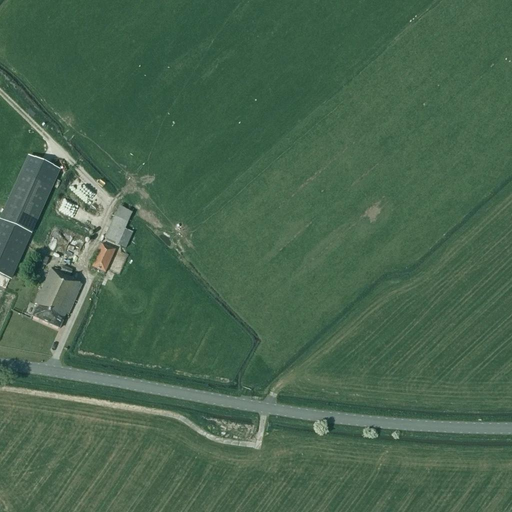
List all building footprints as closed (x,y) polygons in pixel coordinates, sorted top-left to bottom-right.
[(51,188),(21,175),(1,221),(30,234),(51,188)] [(105,239),(118,245),(132,214),(119,207),(105,239)] [(92,267),(105,273),(115,250),(102,245),(92,267)] [(122,272),(129,252),(121,250),(115,270),(122,272)] [(46,266),(49,259),(39,255),(36,262),(46,266)] [(35,305),(37,306),(32,317),(59,329),(66,315),(68,316),(82,285),(73,281),(73,279),(61,274),(61,273),(70,276),(72,271),(63,267),(61,270),(59,273),(51,269),(35,305)]
